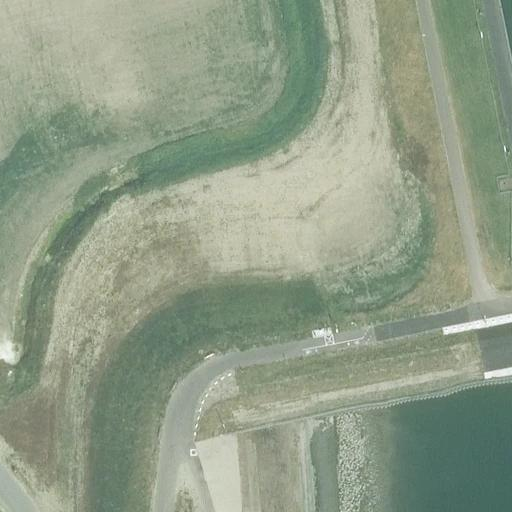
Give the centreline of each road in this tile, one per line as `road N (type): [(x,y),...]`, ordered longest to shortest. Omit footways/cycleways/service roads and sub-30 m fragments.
road 1 (unclassified): [(484,311),(424,0)]
road 2 (unclassified): [(210,370),(484,311)]
road 3 (unclassified): [(161,511),(173,404),(188,382),(210,370)]
road 4 (unclassified): [(215,511),(187,416),(210,370)]
